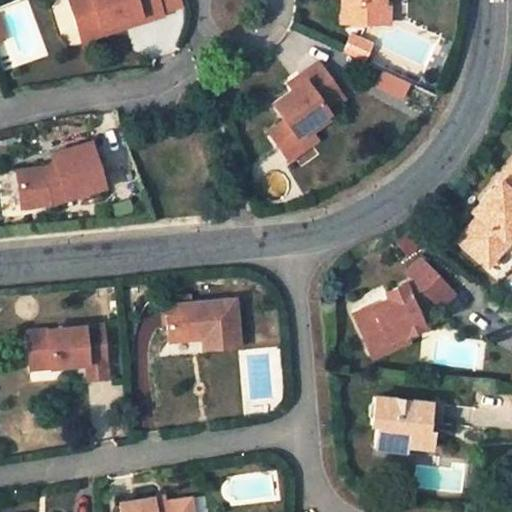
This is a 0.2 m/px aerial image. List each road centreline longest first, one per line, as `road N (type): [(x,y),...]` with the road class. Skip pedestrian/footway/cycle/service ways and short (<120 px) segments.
road 1 (residential): [(292,239),(358,227),(412,195),(473,131),(489,84),(495,0)]
road 2 (residential): [(309,434),(0,483)]
road 3 (residential): [(0,266),(292,239)]
road 4 (residential): [(194,54),(164,83),(0,113)]
road 5 (residential): [(292,239),(309,434)]
road 6 (residential): [(278,0),(273,32),(242,47),(210,42),(203,0)]
